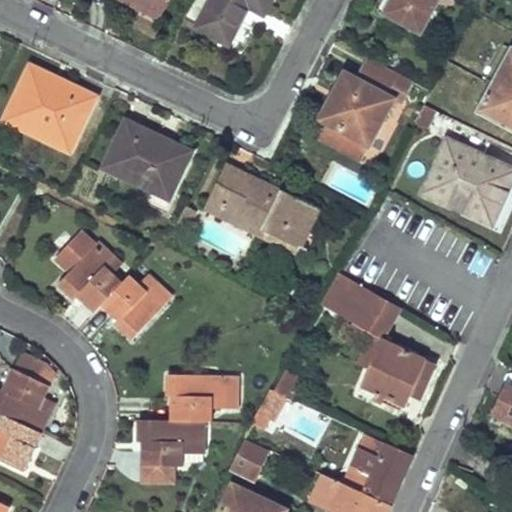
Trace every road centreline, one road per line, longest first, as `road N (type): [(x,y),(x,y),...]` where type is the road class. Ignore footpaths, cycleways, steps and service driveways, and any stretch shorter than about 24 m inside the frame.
road 1 (residential): [(0,6),(260,124),(330,0)]
road 2 (residential): [(403,511),(511,279)]
road 3 (residential): [(60,511),(95,408),(70,342),(0,313)]
